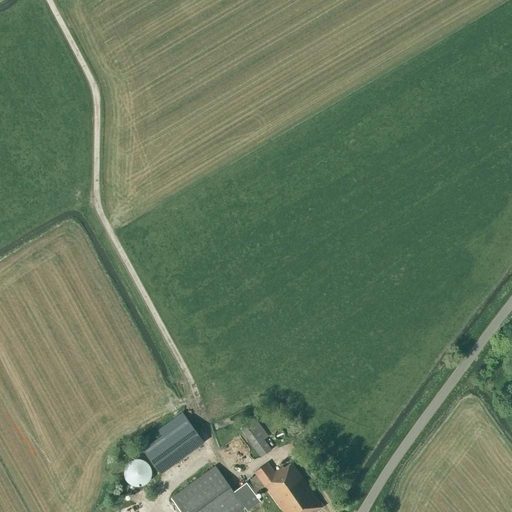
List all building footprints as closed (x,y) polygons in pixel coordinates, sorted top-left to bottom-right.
[(143,449),(161,474),(204,442),(183,413),(158,430),(162,435),(143,449)] [(240,429),(261,458),(271,450),(264,440),(269,436),(254,418),(240,429)] [(140,459),(137,459),(135,459),(133,460),(130,461),(128,462),(127,464),(125,466),(124,468),(124,470),(124,473),(124,475),(124,477),(125,480),(127,482),(128,483),(130,485),(133,486),(135,486),(137,486),(140,486),(142,486),(144,485),(146,483),(148,482),(149,480),(150,477),(151,475),(151,473),(151,470),(150,468),(149,466),(148,464),(146,462),(144,461),(142,460),(140,459)] [(181,511),(237,511),(245,507),(242,503),(264,487),(282,511),(317,511),(324,507),(291,462),(284,468),(282,467),(275,472),(267,463),(254,472),(256,475),(234,492),(215,466),(171,498),(181,511)] [(109,511),(133,511),(129,503),(109,511)]
